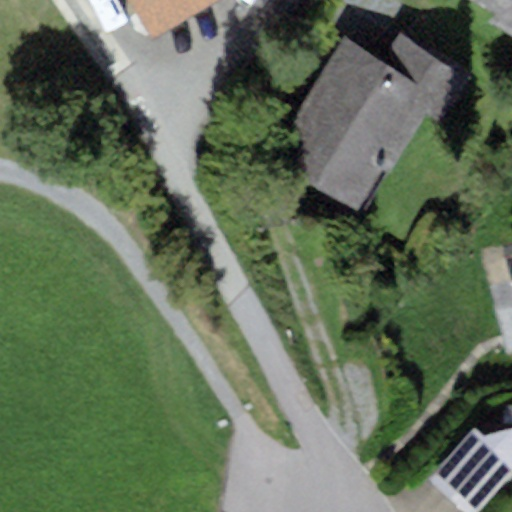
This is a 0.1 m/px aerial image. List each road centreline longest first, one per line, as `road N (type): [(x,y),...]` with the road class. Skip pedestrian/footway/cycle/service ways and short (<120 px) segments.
road 1 (residential): [(144,105),(354,511)]
road 2 (residential): [(272,0),(144,105)]
